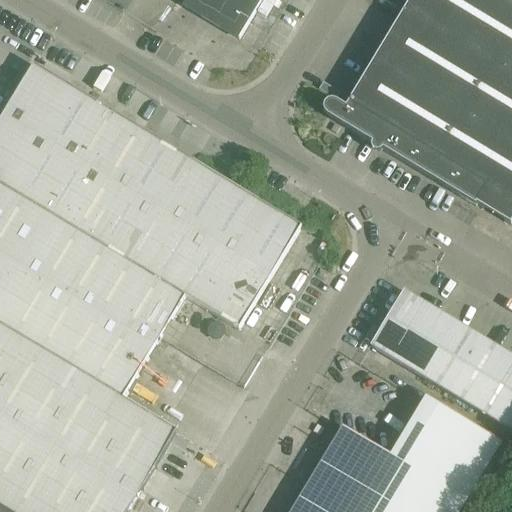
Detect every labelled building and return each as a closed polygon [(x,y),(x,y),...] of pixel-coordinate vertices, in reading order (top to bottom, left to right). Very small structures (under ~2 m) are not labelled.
[(264,0),(189,0),(185,8),(212,25),(240,41),(264,0)] [(340,106),(331,120),(477,209),(477,207),(511,228),(511,227),(511,6),(501,0),(413,0),(347,110),(340,106)] [(0,509),(4,511),(130,511),(178,435),(124,402),(132,389),(144,369),(154,353),(162,340),(170,327),(178,313),(186,300),(240,332),(266,290),(238,273),(275,214),(194,165),(35,68),(0,125),(0,509)] [(405,294),(372,349),(448,395),(481,340),(405,294)] [(481,340),(448,395),(474,411),(507,356),(481,340)] [(511,358),(507,356),(474,411),(499,426),(511,404),(511,358)] [(343,430),(294,511),(462,511),(502,448),(427,402),(392,459),(343,430)] [(511,434),(511,404),(499,426),(511,434)]
